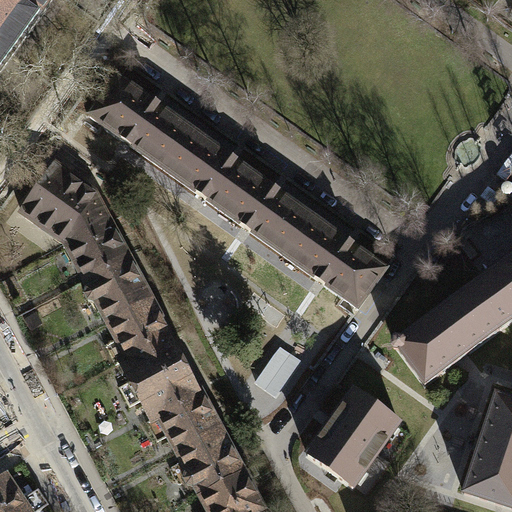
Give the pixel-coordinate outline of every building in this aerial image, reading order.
[(0,0),(0,75),(53,0),(0,0)] [(202,0),(185,0),(170,19),(188,33),(209,5),(202,0)] [(88,117),(164,171),(192,131),(116,77),(88,117)] [(164,171),(209,203),(237,164),(192,131),(164,171)] [(209,203),(283,256),(311,217),(237,164),(209,203)] [(22,212),(66,244),(107,222),(94,195),(54,168),(22,212)] [(283,256),(358,310),(387,270),(311,217),(283,256)] [(107,222),(66,244),(85,280),(126,258),(107,222)] [(126,258),(85,280),(90,289),(86,291),(92,303),(97,301),(108,323),(150,301),(126,258)] [(511,258),(468,291),(499,333),(511,322),(511,258)] [(468,291),(395,345),(426,387),(499,333),(468,291)] [(150,301),(108,323),(117,339),(104,346),(115,365),(121,362),(167,338),(169,336),(150,301)] [(167,338),(121,362),(130,381),(119,388),(129,407),(142,401),(152,419),(197,395),(167,338)] [(305,456),(351,490),(400,424),(354,390),(305,456)] [(197,395),(152,419),(146,422),(156,442),(169,435),(177,451),(218,430),(199,394),(197,395)] [(511,402),(494,396),(463,491),(511,507),(511,402)] [(218,430),(177,451),(183,462),(169,469),(178,485),(185,481),(189,489),(196,486),(201,494),(241,473),(218,430)] [(241,473),(201,494),(209,511),(206,511),(252,511),(260,508),(241,473)] [(27,511),(4,477),(0,479),(0,511),(27,511)]
